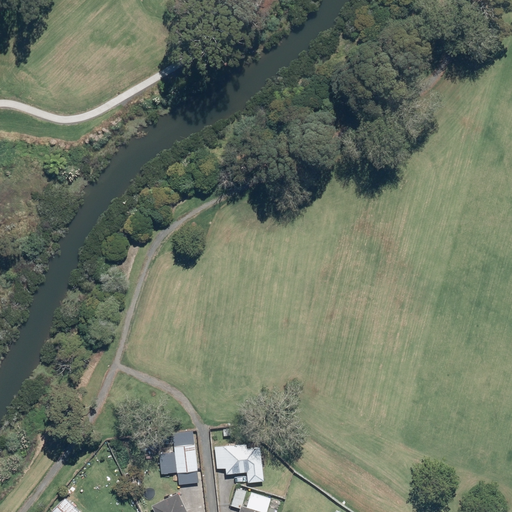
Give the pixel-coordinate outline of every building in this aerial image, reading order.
[(200,482),(194,429),(173,432),(179,484),(200,482)] [(149,433),(151,452),(168,450),(167,432),(149,433)] [(227,472),(248,470),(249,480),(265,479),(261,445),(248,446),(247,442),(215,445),(217,467),(226,466),(227,472)] [(237,486),(232,504),(241,506),(246,489),(237,486)] [(189,511),(179,490),(152,503),(156,511),(189,511)] [(81,511),(66,497),(51,511),(81,511)] [(272,511),(243,503),(239,511),(272,511)]
